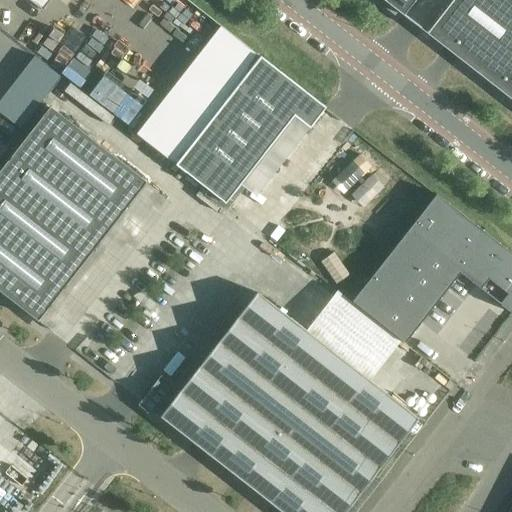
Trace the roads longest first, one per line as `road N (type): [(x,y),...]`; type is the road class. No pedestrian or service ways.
road 1 (unclassified): [(511,175),(286,0)]
road 2 (unclassified): [(0,354),(202,511)]
road 3 (unclassified): [(511,339),(437,434)]
